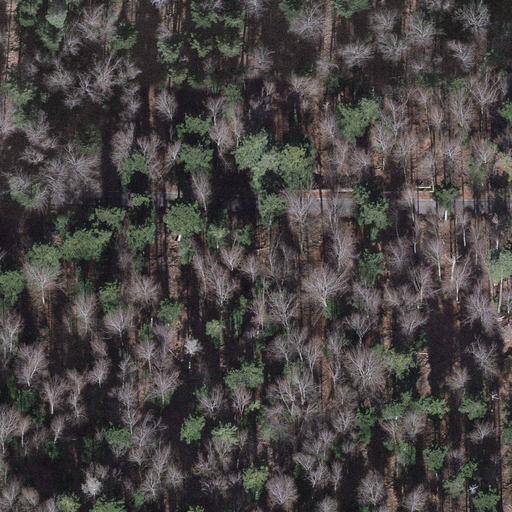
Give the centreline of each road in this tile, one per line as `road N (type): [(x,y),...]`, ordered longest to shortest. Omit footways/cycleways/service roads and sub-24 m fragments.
road 1 (unclassified): [(0,189),(511,202)]
road 2 (track): [(178,511),(511,338)]
